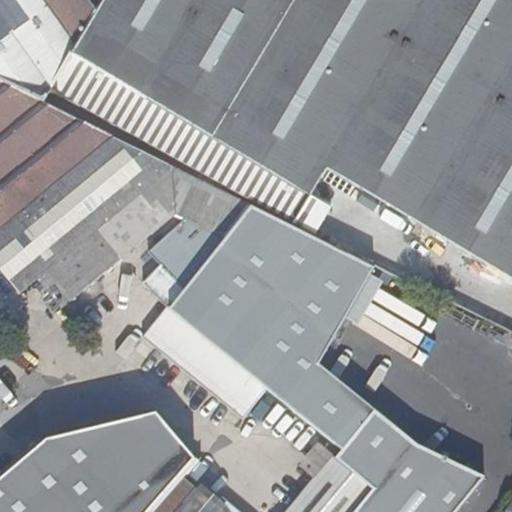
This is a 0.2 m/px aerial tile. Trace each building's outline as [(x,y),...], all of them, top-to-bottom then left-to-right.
[(0,0),(0,80),(44,102),(72,55),(103,0),(0,0)] [(103,0),(72,55),(152,104),(213,0),(103,0)] [(213,0),(152,104),(221,145),(307,0),(213,0)] [(511,0),(307,0),(221,145),(309,198),(326,169),(511,278),(511,0)] [(0,149),(48,104),(45,103),(44,105),(0,82),(0,149)] [(126,143),(48,104),(0,149),(0,271),(17,293),(32,281),(55,310),(182,209),(227,233),(250,205),(203,181),(203,182),(202,182),(201,182),(200,182),(199,181),(199,180),(199,179),(131,145),(129,146),(127,146),(126,145),(126,143)] [(250,205),(227,233),(164,310),(222,360),(225,356),(261,386),(371,264),(250,205)] [(411,441),(319,366),(345,320),(371,276),(376,267),(371,264),(261,386),(341,451),(349,457),(342,466),(371,489),(407,446),(411,441)] [(358,328),(383,284),(371,276),(345,320),(358,328)] [(201,456),(172,429),(135,423),(111,450),(139,484),(156,506),(182,477),(197,460),(201,456)] [(129,494),(99,459),(85,471),(59,441),(33,455),(0,482),(0,511),(119,511),(114,505),(129,494)] [(471,472),(431,453),(411,441),(407,446),(371,489),(352,511),(455,511),(477,484),(482,478),(471,472)] [(316,481),(334,459),(317,444),(299,466),(316,481)] [(151,511),(156,506),(139,484),(111,450),(99,459),(129,494),(114,505),(119,511),(151,511)] [(290,511),(223,511),(194,487),(182,477),(156,506),(151,511),(352,511),(371,489),(342,466),(349,457),(341,451),(334,459),(316,481),(290,511)] [(182,477),(194,487),(208,469),(197,460),(182,477)]
